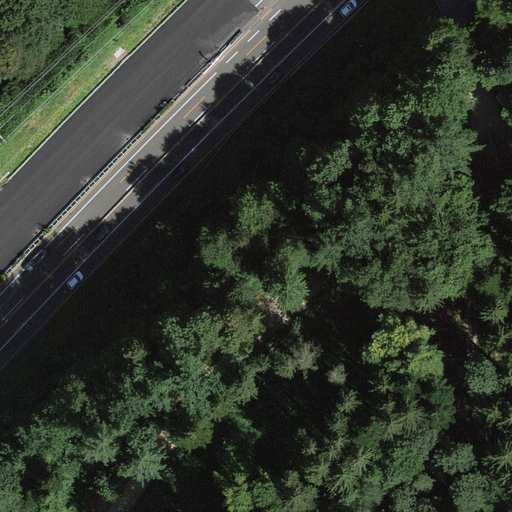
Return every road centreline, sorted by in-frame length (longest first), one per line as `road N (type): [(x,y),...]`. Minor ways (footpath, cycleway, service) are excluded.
road 1 (track): [(511,158),(409,213),(274,320),(171,430),(116,511)]
road 2 (motorway): [(0,322),(317,0)]
road 3 (track): [(495,511),(474,332),(484,171)]
road 4 (motorway): [(240,0),(0,239)]
road 5 (track): [(460,18),(478,67),(484,171)]
